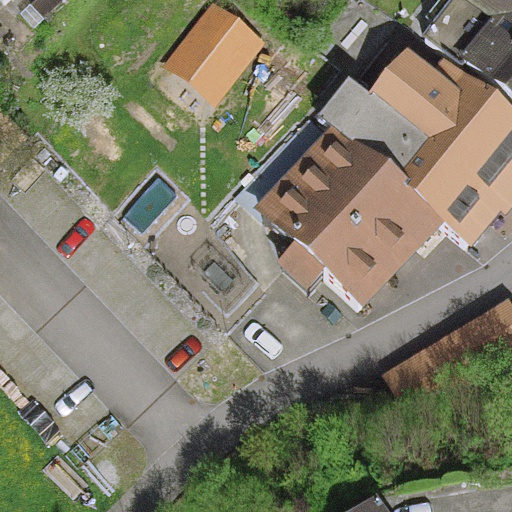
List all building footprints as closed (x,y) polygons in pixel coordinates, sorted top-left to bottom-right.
[(0,0),(0,8),(1,9),(9,0),(0,0)] [(461,75),(511,116),(511,0),(455,0),(453,3),(456,5),(421,49),(458,79),(461,75)] [(206,47),(236,68),(251,47),(221,26),(206,47)] [(414,94),(430,76),(381,38),(342,85),(321,114),(347,133),(333,149),(434,232),(468,260),(511,206),(511,133),(474,100),(447,79),(427,104),(414,94)] [(259,228),(293,260),(354,317),(434,232),(333,149),(259,228)] [(511,321),(504,306),(379,370),(401,412),(511,354),(511,321)]
